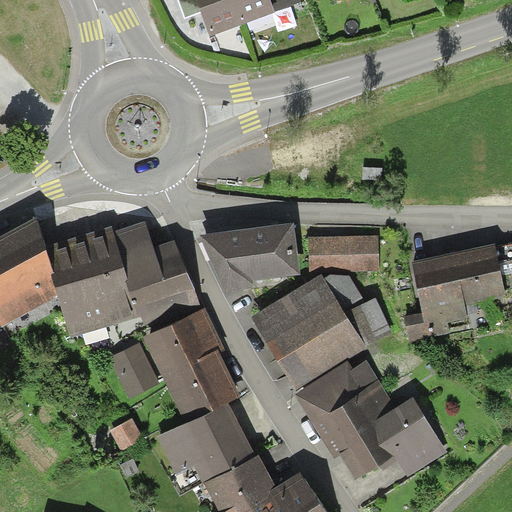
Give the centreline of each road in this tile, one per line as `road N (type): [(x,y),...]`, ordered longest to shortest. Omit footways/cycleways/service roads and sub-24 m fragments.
road 1 (unclassified): [(351,511),(248,368),(171,204)]
road 2 (unclassified): [(511,215),(171,204)]
road 3 (secondary): [(511,23),(188,119)]
